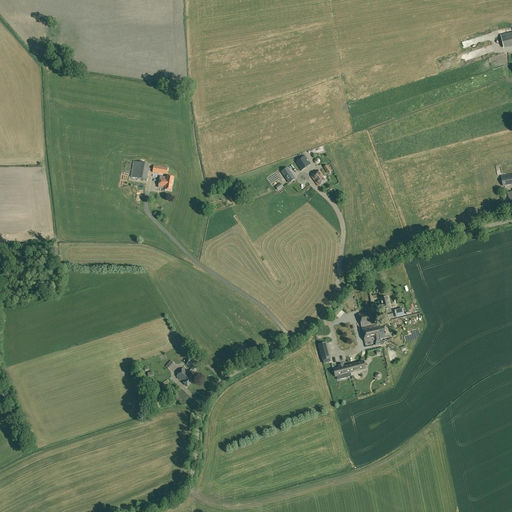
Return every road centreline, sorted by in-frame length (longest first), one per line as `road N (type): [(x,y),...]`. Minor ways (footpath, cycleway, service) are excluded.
road 1 (unclassified): [(144,511),(189,486),(202,407),(213,388),(301,334),(369,271),(511,219)]
road 2 (unknown): [(167,234),(292,340)]
